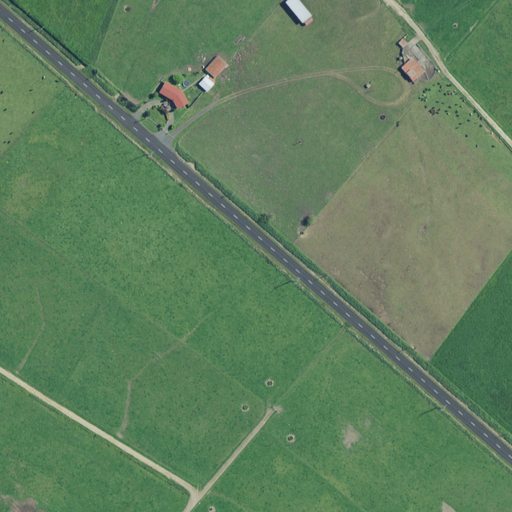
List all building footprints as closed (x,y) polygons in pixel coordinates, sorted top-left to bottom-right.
[(287,0),(284,2),(301,23),(302,22),(305,26),(313,20),(296,0),(287,0)] [(407,42),(402,39),(398,44),(402,47),(407,42)] [(226,64),(217,56),(205,70),(214,78),(226,64)] [(424,72),(412,57),(400,67),(412,82),(424,72)] [(213,84),(205,77),(198,84),(207,92),(213,84)] [(176,88),(165,82),(158,93),(172,101),(177,109),(188,102),(181,88),(176,88)]
